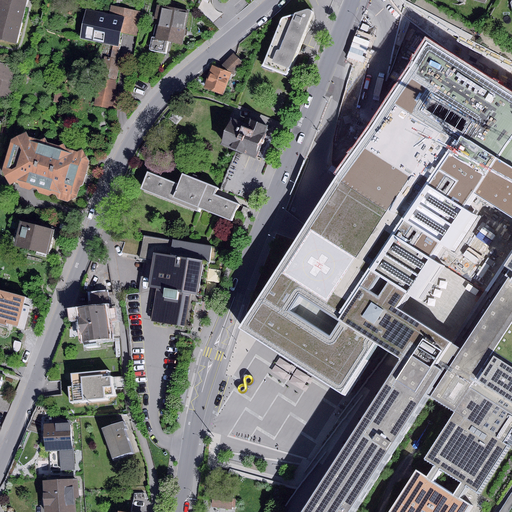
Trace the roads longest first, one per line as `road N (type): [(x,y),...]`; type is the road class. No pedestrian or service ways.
road 1 (residential): [(178,511),(213,354),(354,0)]
road 2 (residential): [(36,376),(134,135),(158,103),(275,0)]
